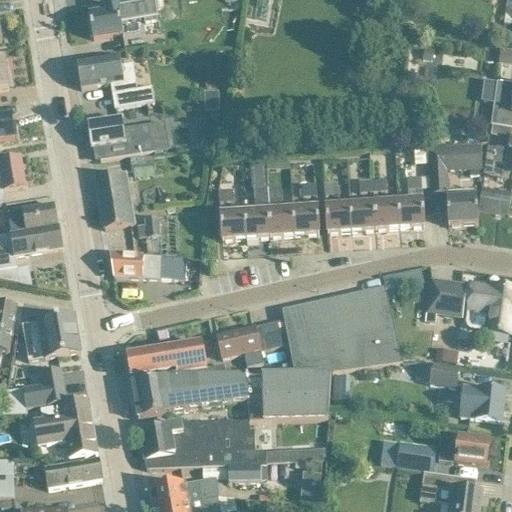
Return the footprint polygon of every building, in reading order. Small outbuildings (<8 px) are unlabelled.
[(106,15),(88,18),(93,42),(112,39),(122,37),(120,24),(158,18),(155,1),(117,7),(118,9),(105,11),(106,15)] [(96,62),(76,65),(81,93),(101,89),(111,88),(112,97),(137,93),(133,68),(121,70),(119,58),(96,62)] [(0,93),(9,92),(4,62),(0,62),(0,93)] [(484,83),(481,104),(494,106),(491,128),(493,128),(511,131),(511,86),(497,85),(484,83)] [(137,93),(112,97),(115,112),(155,106),(152,90),(137,93)] [(0,143),(17,141),(13,117),(0,119),(0,143)] [(107,124),(87,127),(91,152),(101,150),(103,163),(154,155),(150,128),(123,132),(122,122),(107,124)] [(484,172),(483,177),(490,178),(490,179),(508,183),(509,176),(511,176),(511,142),(511,135),(511,131),(493,128),(491,138),(498,139),(496,151),(487,150),(484,172)] [(428,152),(429,175),(430,197),(449,196),(447,173),(458,173),(459,179),(480,178),(479,172),(482,172),(481,148),(428,150),(428,152)] [(267,170),(279,168),(278,154),(266,156),(267,170)] [(154,160),(130,162),(131,171),(154,169),(155,169),(154,160)] [(0,205),(5,205),(4,195),(25,191),(20,162),(0,165),(0,205)] [(360,196),(373,195),(373,183),(371,183),(370,171),(358,172),(360,196)] [(95,180),(104,233),(135,228),(126,175),(95,180)] [(407,181),(408,192),(421,190),(420,180),(407,181)] [(373,183),(373,195),(387,194),(386,182),(373,183)] [(337,185),(324,186),(325,198),(338,197),(337,185)] [(316,187),(302,188),(303,200),(317,199),(316,187)] [(267,190),(270,241),(295,240),(293,213),(283,214),(281,189),(267,190)] [(244,216),(246,243),(270,241),(267,190),(254,191),(256,216),(244,216)] [(478,212),(504,217),(508,218),(508,217),(511,218),(511,205),(510,205),(511,196),(482,191),(478,212)] [(220,206),(233,204),(233,192),(218,194),(220,206)] [(478,227),(476,201),(446,203),(448,229),(478,227)] [(398,206),(400,232),(424,231),(422,204),(398,206)] [(374,208),(376,234),(400,232),(398,206),(374,208)] [(58,229),(54,208),(8,216),(11,237),(58,229)] [(350,210),(351,236),(376,234),(374,208),(350,210)] [(325,211),(326,218),(327,238),(351,236),(350,210),(325,211)] [(293,213),(295,240),(319,238),(317,211),(293,213)] [(220,218),(220,225),(222,245),(246,243),(244,216),(220,218)] [(145,227),(138,228),(140,241),(145,240),(147,255),(158,254),(157,239),(160,239),(158,219),(145,221),(145,227)] [(15,260),(62,252),(58,229),(11,237),(0,239),(0,282),(20,287),(15,260)] [(109,258),(113,281),(185,284),(186,262),(109,258)] [(432,283),(426,323),(434,324),(435,317),(437,306),(463,309),(466,288),(432,283)] [(472,289),(468,311),(466,327),(468,330),(472,332),(509,337),(511,316),(511,291),(493,289),(493,292),(472,289)] [(294,379),(330,377),(402,366),(389,310),(385,290),(282,314),(284,324),(288,348),(287,348),(290,361),(294,379)] [(0,361),(1,354),(8,356),(17,310),(0,307),(0,361)] [(29,365),(60,359),(80,356),(74,320),(54,323),(22,329),(29,365)] [(288,348),(284,324),(274,326),(280,350),(287,348),(288,348)] [(274,326),(264,328),(269,352),(280,350),(274,326)] [(259,354),(269,352),(264,328),(254,331),(259,354)] [(263,368),(259,354),(254,331),(217,340),(222,362),(243,358),(246,372),(263,368)] [(127,359),(131,381),(176,373),(177,377),(189,375),(205,373),(201,346),(158,354),(127,359)] [(430,383),(429,387),(456,392),(460,367),(446,364),(445,367),(433,365),(432,371),(421,369),(420,381),(430,383)] [(205,373),(189,375),(190,380),(206,380),(226,380),(224,369),(205,373)] [(43,388),(24,391),(27,412),(66,406),(60,373),(41,376),(43,388)] [(261,380),(262,424),(327,423),(330,377),(294,379),(261,380)] [(246,404),(249,425),(262,424),(261,380),(226,380),(206,380),(190,380),(164,381),(131,386),(138,422),(157,419),(202,411),(246,404)] [(475,423),(502,426),(505,395),(463,390),(459,421),(475,423)] [(44,426),(34,428),(38,450),(66,445),(70,462),(97,457),(88,405),(41,413),(44,426)] [(159,430),(140,434),(145,463),(146,474),(228,471),(266,470),(266,466),(294,466),(294,454),(265,454),(255,455),(254,442),(254,434),(250,434),(249,425),(177,427),(159,430)] [(489,445),(458,441),(442,438),(438,465),(486,471),(489,445)] [(386,471),(425,475),(433,476),(436,452),(389,446),(386,471)] [(323,453),(312,453),(313,464),(323,464),(323,453)] [(98,464),(45,472),(46,480),(48,494),(102,485),(98,464)] [(12,466),(0,466),(0,503),(13,503),(13,489),(13,481),(46,480),(45,472),(45,470),(44,465),(12,466)] [(266,470),(228,471),(228,486),(260,486),(260,485),(267,485),(266,470)] [(420,503),(450,508),(448,511),(479,511),(481,507),(478,506),(479,498),(482,498),(482,497),(474,496),(476,483),(432,478),(433,476),(425,475),(420,503)] [(162,489),(149,491),(153,511),(218,499),(215,483),(184,488),(183,484),(161,487),(162,489)] [(236,511),(234,501),(218,499),(153,511),(152,511),(236,511)]
